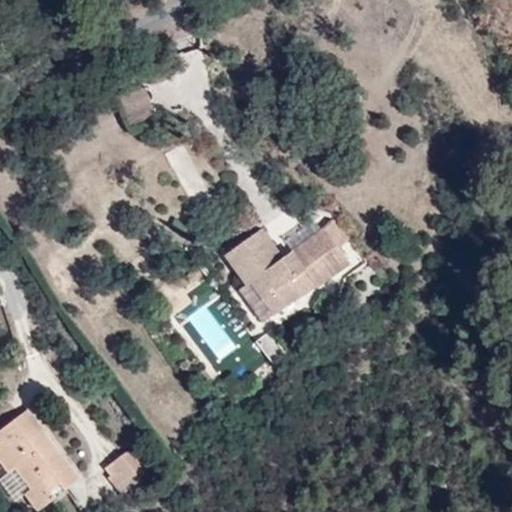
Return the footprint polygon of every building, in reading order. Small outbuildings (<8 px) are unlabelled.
[(158,117),(148,89),(125,95),(134,124),(158,117)] [(167,151),(188,198),(206,190),(185,142),(167,151)] [(337,222),(325,230),(338,250),(350,242),(337,222)] [(317,290),(350,268),(325,230),(283,257),(262,230),(226,255),(245,282),(249,280),(274,317),(295,303),(282,283),(302,269),(317,290)] [(302,269),(282,283),(295,303),(317,290),(302,269)] [(36,487),(25,496),(37,511),(55,497),(49,487),(59,478),(68,487),(81,474),(42,424),(28,435),(12,416),(0,427),(0,464),(5,471),(17,464),(36,487)] [(125,502),(151,481),(130,456),(102,478),(125,502)] [(5,471),(25,496),(36,487),(17,464),(5,471)]
